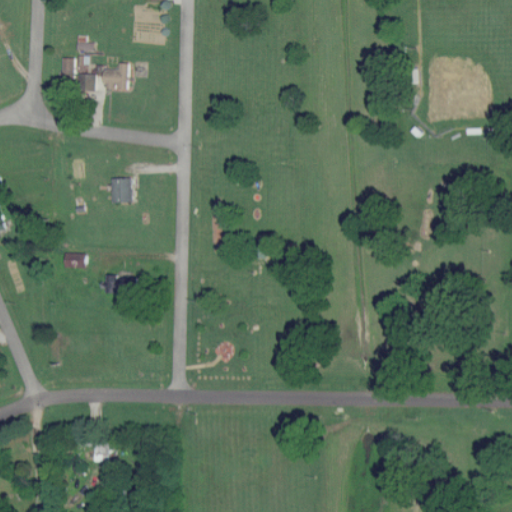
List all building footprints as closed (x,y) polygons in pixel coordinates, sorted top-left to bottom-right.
[(94,43),(82,41),(80,48),(92,51),(94,43)] [(78,80),(79,58),(67,57),(66,79),(78,80)] [(122,69),(108,69),(108,89),(132,90),(132,63),(122,63),(122,69)] [(82,92),(99,93),(99,74),(83,74),(82,92)] [(116,202),(136,202),(135,177),(115,178),(116,202)] [(89,268),(89,253),(68,253),(68,267),(89,268)] [(110,285),(108,285),(108,293),(139,293),(139,276),(110,276),(110,285)] [(98,443),(98,461),(112,462),(113,443),(98,443)]
